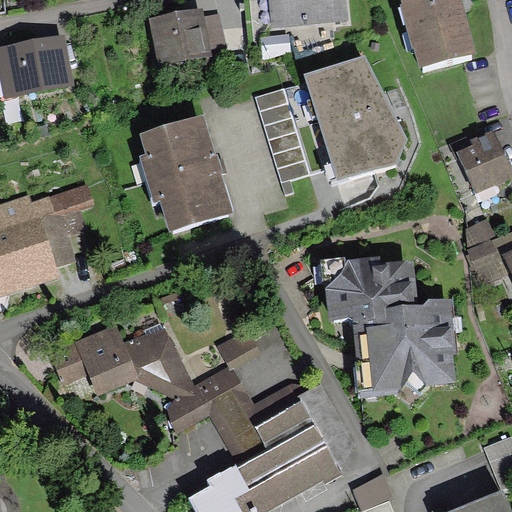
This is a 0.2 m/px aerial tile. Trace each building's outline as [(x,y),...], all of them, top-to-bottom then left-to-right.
[(334,25),(349,23),(346,0),(243,0),(249,50),(262,48),(263,63),(291,54),(290,45),(292,44),(297,60),(336,49),(334,25)] [(399,0),(421,77),(479,62),(461,0),(399,0)] [(204,12),(149,23),(159,72),(205,62),(208,76),(220,73),(217,60),(227,58),(219,17),(205,20),(204,12)] [(66,41),(0,53),(0,78),(5,105),(75,92),(66,41)] [(366,64),(305,83),(339,191),(398,174),(409,148),(366,64)] [(285,91),(256,99),(282,185),(311,177),(285,91)] [(146,161),(139,163),(153,212),(161,210),(170,241),(235,222),(221,177),(227,175),(223,161),(216,163),(204,123),(140,142),(146,161)] [(511,185),(511,170),(495,132),(471,143),(468,138),(450,146),(457,162),(458,161),(476,201),(511,185)] [(0,300),(61,281),(58,271),(78,265),(69,238),(85,233),(79,213),(95,207),(88,187),(33,205),(30,196),(0,205),(0,300)] [(488,221),(467,231),(468,251),(496,238),(488,221)] [(468,252),(476,270),(500,259),(492,241),(468,252)] [(427,391),(457,388),(454,361),(459,360),(453,306),(429,309),(427,312),(418,313),(414,269),(386,272),(385,265),(348,268),(347,273),(341,286),(330,294),(326,296),(329,330),(354,328),(360,396),(374,395),(374,400),(401,397),(407,389),(413,381),(427,391)] [(341,286),(347,273),(346,267),(321,269),(322,289),(330,289),(330,294),(341,286)] [(210,419),(213,424),(251,402),(234,372),(231,368),(229,369),(195,388),(166,330),(163,331),(161,325),(144,332),(147,338),(124,346),(140,383),(138,384),(174,401),(167,414),(177,437),(210,419)] [(117,328),(49,355),(63,389),(88,378),(97,401),(138,384),(140,383),(124,346),(117,328)] [(261,357),(249,332),(218,349),(229,369),(231,368),(234,372),(261,357)] [(413,381),(407,389),(421,400),(427,393),(427,391),(413,381)] [(210,494),(189,506),(191,511),(275,511),(324,484),(326,488),(343,478),(341,475),(355,447),(321,388),(305,397),(297,385),(255,409),(251,402),(213,424),(239,469),(207,487),(210,494)] [(511,439),(484,451),(502,493),(511,489),(511,439)] [(385,476),(353,493),(360,511),(369,511),(390,504),(395,501),(385,476)] [(508,511),(504,500),(474,511),(508,511)]
